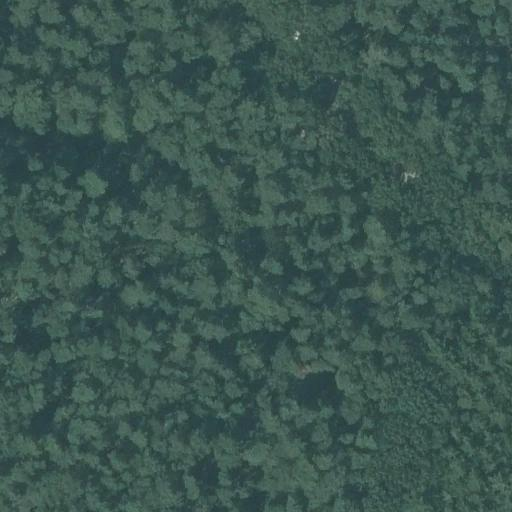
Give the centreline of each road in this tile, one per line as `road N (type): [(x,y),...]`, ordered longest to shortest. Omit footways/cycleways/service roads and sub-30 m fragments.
road 1 (unknown): [(246,0),(332,97),(235,189),(119,262),(0,308)]
road 2 (track): [(348,95),(231,202),(115,274),(0,316)]
road 3 (unknown): [(332,97),(511,278)]
road 4 (track): [(350,511),(427,291)]
